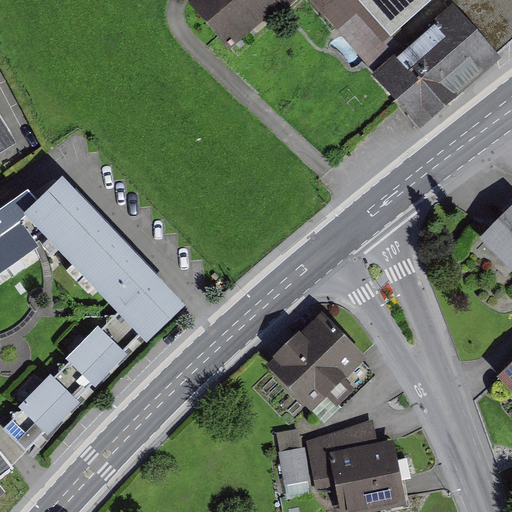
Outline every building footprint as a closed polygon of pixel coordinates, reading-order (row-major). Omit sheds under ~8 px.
[(286,4),(283,0),(198,0),(191,6),(231,52),(286,4)] [(372,78),(420,133),(502,61),(499,58),(511,46),(511,0),(311,0),(377,74),(372,78)] [(0,155),(17,144),(0,117),(0,155)] [(68,182),(46,203),(36,194),(21,205),(17,200),(0,211),(0,272),(40,243),(37,238),(47,227),(127,310),(153,338),(186,307),(159,279),(163,273),(83,189),(78,193),(68,182)] [(511,210),(508,214),(480,243),(511,274),(511,210)] [(153,338),(127,310),(9,429),(31,453),(41,443),(47,446),(153,338)] [(379,375),(324,321),(273,372),(328,426),(379,375)] [(0,484),(19,469),(0,445),(0,484)] [(391,445),(333,458),(344,511),(385,511),(405,507),(391,445)]
